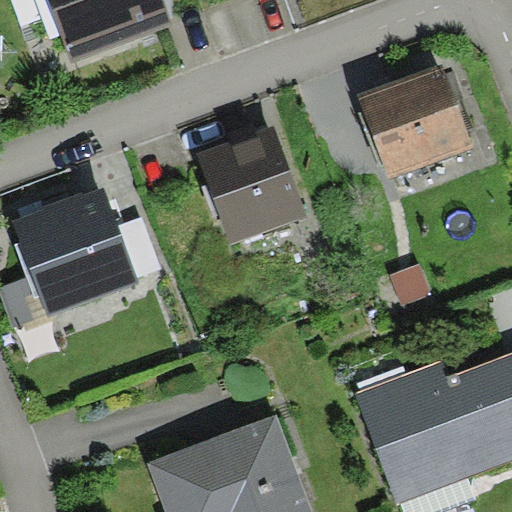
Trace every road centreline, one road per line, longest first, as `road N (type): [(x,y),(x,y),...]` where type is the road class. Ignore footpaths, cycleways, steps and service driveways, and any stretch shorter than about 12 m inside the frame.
road 1 (residential): [(0,168),(432,0)]
road 2 (unknown): [(270,397),(25,493)]
